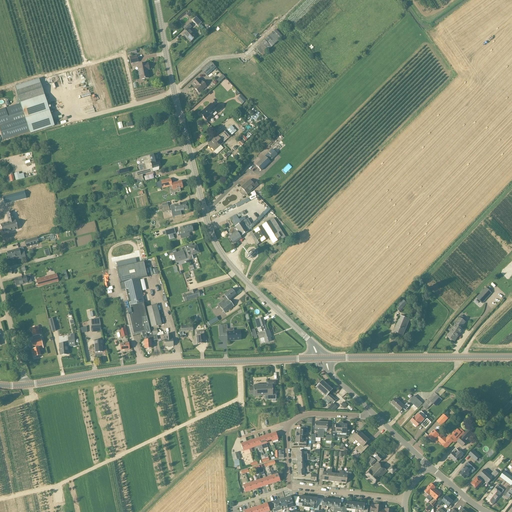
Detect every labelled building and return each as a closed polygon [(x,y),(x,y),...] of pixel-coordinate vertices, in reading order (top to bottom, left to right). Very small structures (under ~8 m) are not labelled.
[(192,27),(189,24),(184,29),(186,32),(183,35),(190,42),(196,37),(189,30),(192,27)] [(255,48),(260,53),(262,56),(283,37),(276,29),(255,48)] [(138,62),(137,55),(129,57),(130,63),(138,62)] [(216,68),(214,65),(210,62),(201,70),(207,76),(216,68)] [(149,78),(147,71),(149,70),(148,64),(146,64),(137,65),(140,80),(149,78)] [(206,86),(205,85),(206,84),(203,81),(202,82),(201,81),(201,82),(198,79),(193,83),(195,86),(193,87),(199,93),(206,86)] [(21,103),(5,108),(0,109),(0,133),(2,140),(29,131),(30,134),(55,125),(41,83),(17,91),(21,103)] [(241,104),(245,100),(241,95),(237,99),(241,104)] [(206,119),(208,122),(213,118),(214,116),(216,114),(217,114),(223,109),(218,104),(214,107),(210,104),(200,113),(206,119)] [(223,134),(227,139),(231,136),(231,135),(227,130),(223,133),(223,134)] [(217,136),(208,144),(214,151),(220,145),(223,143),(217,136)] [(272,149),(256,165),(261,171),(270,162),(277,154),(272,149)] [(139,170),(140,170),(142,170),(141,168),(141,165),(145,164),(146,164),(158,160),(158,159),(159,159),(159,158),(158,155),(157,155),(156,154),(138,158),(140,165),(138,165),(139,170)] [(139,170),(140,171),(134,173),(136,179),(141,177),(140,171),(146,170),(152,168),(152,171),(157,170),(157,167),(160,166),(158,160),(146,164),(145,164),(141,165),(141,168),(142,170),(140,170),(139,170)] [(162,189),(169,187),(170,194),(180,192),(180,188),(182,188),(181,182),(171,183),(170,179),(160,181),(162,189)] [(250,180),(241,187),(247,194),(258,185),(255,182),(253,184),(250,180)] [(24,191),(3,197),(5,204),(26,198),(24,191)] [(250,203),(256,200),(253,195),(242,200),(244,204),(249,201),(250,203)] [(186,202),(170,206),(172,217),(181,215),(180,211),(188,209),(186,202)] [(19,206),(10,209),(12,218),(22,215),(19,206)] [(261,242),(267,238),(277,232),(276,230),(280,228),(274,218),(253,231),(254,231),(250,234),(250,235),(250,236),(252,238),(256,245),(261,242)] [(2,233),(12,231),(19,229),(17,219),(10,221),(11,224),(1,227),(2,233)] [(235,227),(239,235),(241,237),(248,232),(248,231),(243,222),(240,224),(235,227)] [(181,235),(185,234),(193,232),(191,225),(179,228),(181,235)] [(235,232),(229,237),(233,243),(241,238),(240,237),(239,235),(235,227),(233,228),(235,232)] [(277,232),(267,238),(269,240),(270,239),(273,243),(281,239),(277,232)] [(39,244),(38,242),(37,239),(37,237),(25,241),(27,247),(39,244)] [(193,259),(192,255),(198,253),(196,246),(189,249),(185,250),(189,261),(193,259)] [(7,252),(9,259),(21,256),(19,249),(7,252)] [(183,250),(173,254),(175,261),(186,258),(183,250)] [(143,338),(146,337),(147,337),(146,336),(153,334),(152,330),(152,329),(151,329),(151,328),(150,328),(139,279),(148,277),(144,261),(116,268),(121,290),(126,289),(131,314),(128,315),(133,335),(140,333),(140,334),(141,334),(142,334),(143,338)] [(56,275),(37,280),(38,286),(58,281),(56,275)] [(14,279),(16,286),(27,283),(26,276),(14,279)] [(492,293),(486,288),(479,295),(485,301),(492,293)] [(191,293),(183,295),(185,301),(200,296),(198,291),(195,291),(195,290),(190,291),(191,293)] [(233,306),(229,301),(236,295),(231,290),(224,295),(226,297),(223,299),(224,300),(218,305),(225,313),(233,306)] [(406,296),(395,308),(400,313),(408,305),(412,301),(406,296)] [(157,305),(147,307),(151,327),(158,326),(162,325),(157,305)] [(461,315),(460,318),(459,318),(447,337),(455,342),(463,330),(461,329),(466,322),(464,321),(466,319),(461,315)] [(208,327),(218,320),(216,316),(205,323),(208,327)] [(401,317),(394,332),(403,336),(409,320),(401,317)] [(271,341),(270,337),(271,337),(269,330),(267,331),(263,318),(254,321),(257,329),(260,328),(262,333),(257,334),(259,339),(260,339),(261,343),(265,342),(265,343),(271,341)] [(91,326),(92,332),(101,332),(101,325),(100,325),(100,321),(92,322),(92,326),(91,326)] [(38,325),(30,327),(32,336),(40,334),(38,325)] [(125,326),(122,327),(123,329),(119,330),(121,338),(128,337),(125,326)] [(197,332),(197,336),(196,336),(197,344),(205,344),(204,336),(204,331),(197,332)] [(241,340),(240,331),(227,333),(228,342),(241,340)] [(146,340),(144,341),(145,349),(152,348),(151,341),(151,340),(151,339),(154,338),(153,335),(153,334),(146,336),(147,337),(146,337),(146,340)] [(165,340),(165,347),(173,346),(172,339),(171,340),(171,334),(166,335),(166,340),(165,340)] [(41,339),(31,341),(33,348),(43,346),(41,339)] [(94,341),(95,352),(103,352),(102,344),(103,344),(103,340),(94,341)] [(59,344),(60,355),(67,355),(67,343),(59,344)] [(32,350),(34,357),(41,356),(39,348),(32,350)] [(337,400),(328,393),(331,390),(322,381),(316,388),(325,396),(334,403),(337,400)] [(253,386),(254,396),(265,396),(265,400),(276,400),(276,395),(275,382),(267,382),(267,385),(253,386)] [(439,397),(434,393),(428,400),(429,400),(423,407),(426,410),(432,403),(433,404),(439,397)] [(409,400),(418,408),(423,403),(414,395),(409,400)] [(407,403),(404,406),(396,399),(391,403),(400,411),(403,409),(405,411),(410,406),(407,403)] [(511,404),(509,403),(503,409),(507,412),(511,405),(511,404)] [(421,417),(418,414),(415,418),(415,417),(411,422),(414,424),(413,425),(415,427),(416,426),(417,427),(420,423),(424,420),(421,417)] [(448,419),(448,418),(443,414),(437,422),(441,426),(448,419)] [(425,420),(421,424),(426,428),(430,424),(425,420)] [(341,423),(339,423),(339,424),(336,424),(336,428),(333,427),(332,437),(340,437),(341,423)] [(340,437),(342,437),(345,439),(347,436),(348,436),(349,430),(350,430),(351,428),(350,427),(349,427),(346,427),(346,425),(343,425),(343,424),(343,423),(341,423),(340,437)] [(302,437),(303,433),(307,433),(307,427),(301,427),(301,430),(296,430),(296,436),(302,437)] [(443,436),(439,441),(441,444),(446,449),(453,441),(455,443),(465,432),(461,428),(459,430),(458,428),(456,430),(452,433),(453,434),(451,435),(450,434),(446,439),(443,436)] [(469,429),(457,441),(463,447),(468,441),(466,439),(472,432),(469,429)] [(436,438),(439,441),(443,436),(437,431),(436,432),(434,431),(428,437),(433,442),(436,438)] [(364,436),(359,432),(354,437),(352,434),(347,439),(352,444),(355,441),(357,443),(364,436)] [(296,436),(295,443),(298,443),(298,446),(306,446),(306,440),(302,440),(302,437),(296,436)] [(357,443),(360,445),(357,448),(362,453),(366,448),(364,446),(369,441),(364,436),(357,443)] [(258,438),(252,440),(254,447),(257,446),(259,450),(261,449),(258,438)] [(452,452),(453,452),(449,457),(455,462),(459,458),(460,458),(462,456),(459,452),(458,451),(459,451),(456,448),(452,452)] [(473,449),(469,454),(476,461),(480,456),(473,449)] [(238,452),(232,454),(234,461),(240,459),(238,452)] [(376,456),(374,458),(379,462),(383,458),(378,454),(376,453),(375,455),(376,456)] [(464,467),(465,467),(459,473),(465,479),(471,472),(468,469),(472,466),(468,462),(464,467)] [(377,463),(365,475),(374,484),(386,472),(377,463)] [(322,480),(328,481),(330,467),(328,467),(327,473),(323,473),(324,469),(320,469),(318,480),(322,480)] [(479,476),(477,478),(471,484),(476,489),(482,483),(484,480),(487,484),(493,478),(494,479),(502,470),(498,467),(490,475),(484,470),(479,476)] [(511,476),(504,470),(500,476),(511,485),(511,484),(511,476)] [(270,472),(271,476),(273,483),(279,481),(276,472),(274,473),(273,471),(270,472)] [(351,472),(342,471),(340,483),(346,483),(347,479),(350,480),(351,472)] [(251,481),(248,482),(251,490),(256,489),(254,482),(251,483),(251,481)] [(430,501),(433,498),(436,500),(441,494),(435,489),(436,488),(431,484),(424,492),(428,496),(426,498),(430,501)] [(497,485),(486,500),(493,505),(504,490),(497,485)] [(284,498),(287,505),(290,504),(291,506),(293,505),(290,497),(284,498)] [(441,505),(443,503),(448,507),(452,502),(446,497),(443,500),(441,499),(438,503),(437,505),(440,507),(441,505)] [(284,498),(279,500),(281,507),(282,511),(288,509),(287,505),(284,498)] [(276,508),(281,507),(279,500),(273,502),(270,503),(273,511),(275,511),(277,511),(276,508)] [(335,500),(334,507),(337,508),(336,511),(339,511),(342,511),(343,505),(343,503),(340,503),(340,501),(335,500)] [(343,505),(342,511),(345,511),(346,509),(352,510),(352,503),(346,502),(346,506),(343,505)] [(364,504),(358,503),(357,510),(361,511),(360,511),(367,511),(368,506),(364,506),(364,504)]
